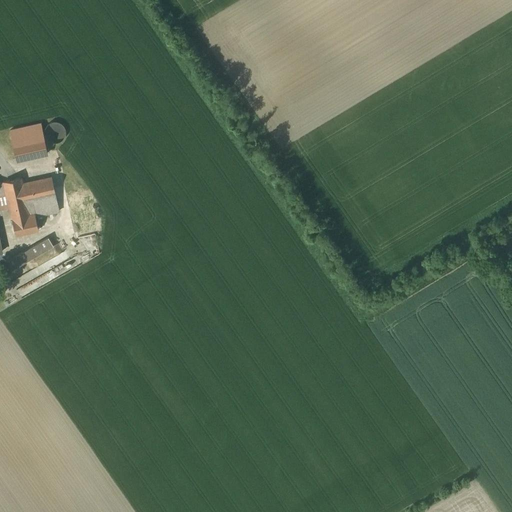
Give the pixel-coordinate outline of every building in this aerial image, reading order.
[(44,132),(44,133),(44,135),(45,137),(46,138),(47,139),(48,140),(49,141),(51,142),(52,143),(54,143),(56,143),(57,142),(59,142),(60,141),(62,140),(63,139),(64,138),(65,136),(65,135),(65,133),(65,131),(65,130),(65,128),(64,127),(63,125),(62,124),(61,123),(59,122),(58,122),(56,121),(55,121),(53,121),(51,122),(50,123),(48,123),(47,124),(46,126),(45,127),(45,129),(44,130),(44,132)] [(10,131),(16,160),(47,154),(41,124),(10,131)] [(9,207),(15,235),(38,230),(35,217),(59,211),(52,177),(22,183),(21,177),(3,181),(4,182),(6,193),(9,207)] [(69,207),(71,206),(78,238),(95,234),(88,202),(91,201),(89,191),(66,196),(69,207)] [(6,193),(0,193),(0,209),(9,207),(6,193)] [(48,237),(6,261),(11,270),(53,246),(48,237)]
